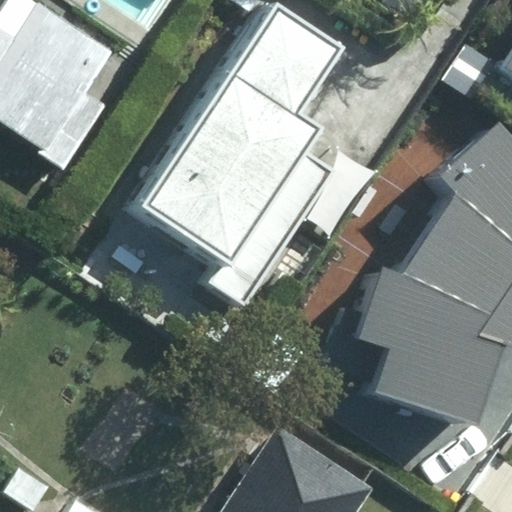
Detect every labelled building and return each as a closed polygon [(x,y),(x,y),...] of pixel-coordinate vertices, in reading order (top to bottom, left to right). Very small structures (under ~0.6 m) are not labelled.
[(0,0),(0,140),(44,169),(83,107),(58,91),(82,53),(8,5),(0,0)] [(207,0),(238,21),(252,0),(207,0)] [(511,0),(474,58),(511,82),(511,0)] [(318,49),(251,6),(120,207),(204,261),(190,283),(232,311),(323,172),(291,151),(305,130),(277,112),(318,49)] [(502,348),(511,328),(511,148),(488,121),(423,173),(447,197),(393,276),(375,269),(361,315),(340,306),(325,366),(363,392),(472,426),(502,348)] [(260,426),(202,511),(334,511),(351,487),(260,426)] [(36,487),(7,468),(0,478),(0,495),(21,510),(36,487)] [(53,511),(78,511),(61,500),(53,511)]
